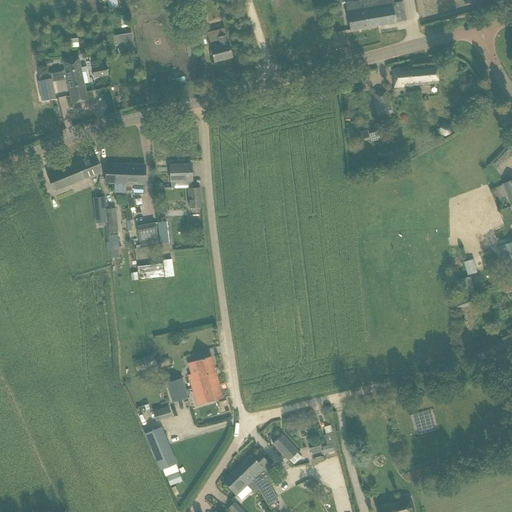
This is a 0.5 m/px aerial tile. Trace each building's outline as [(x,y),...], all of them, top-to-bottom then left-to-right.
[(115,0),(107,0),(109,10),(118,7),(115,0)] [(360,0),(358,0),(360,11),(347,13),(350,30),(404,21),(403,11),(404,11),(403,1),(393,2),(392,0),(360,0)] [(128,14),(118,16),(120,23),(130,20),(128,14)] [(193,17),(197,33),(208,30),(203,14),(193,17)] [(224,28),(207,33),(210,46),(211,52),(214,62),(232,57),(226,35),(224,28)] [(133,33),(114,36),(115,44),(124,43),(125,48),(135,46),(133,33)] [(78,57),(63,61),(72,103),(87,100),(83,83),(89,82),(86,67),(80,68),(78,57)] [(92,68),(94,77),(107,74),(107,70),(108,70),(107,69),(106,69),(106,65),(92,68)] [(393,70),(394,87),(437,83),(436,66),(407,69),(408,70),(402,71),(402,69),(393,70)] [(50,73),(38,75),(39,81),(51,79),(50,73)] [(184,78),(175,81),(177,87),(186,84),(184,78)] [(39,81),(37,81),(41,101),(55,98),(51,79),(39,81)] [(371,93),(377,116),(392,112),(386,90),(371,93)] [(439,133),(447,136),(450,134),(452,129),(450,125),(443,122),(438,124),(436,129),(439,133)] [(367,130),(360,131),(362,139),(369,137),(370,141),(381,138),(378,124),(367,127),(367,130)] [(46,175),(50,184),(53,192),(101,172),(95,156),(46,175)] [(144,194),(145,165),(106,164),(106,183),(126,185),(125,193),(132,193),(144,194)] [(170,165),(170,182),(191,181),(191,164),(170,165)] [(511,180),(502,184),(511,208),(511,180)] [(188,188),(189,208),(201,207),(200,187),(188,188)] [(105,205),(94,206),(95,223),(99,223),(105,222),(106,222),(105,205)] [(106,208),(109,233),(118,232),(115,207),(106,208)] [(136,225),(140,246),(159,242),(155,222),(136,225)] [(108,235),(110,253),(115,253),(115,249),(119,249),(117,234),(108,235)] [(511,241),(498,246),(508,274),(511,272),(511,241)] [(163,260),(165,276),(173,275),(171,259),(163,260)] [(464,262),(468,275),(477,272),(473,259),(464,262)] [(161,264),(137,266),(139,278),(162,276),(161,264)] [(471,277),(456,280),(459,293),(474,290),(471,277)] [(461,296),(454,298),(459,309),(465,307),(461,296)] [(133,361),(137,369),(148,365),(145,356),(133,361)] [(188,375),(191,386),(197,405),(223,398),(211,356),(194,361),(197,372),(188,375)] [(188,397),(182,377),(166,382),(172,402),(188,397)] [(153,410),(156,421),(172,416),(168,406),(153,410)] [(144,434),(156,460),(159,469),(176,462),(161,427),(144,434)] [(321,446),(323,454),(336,450),(336,448),(337,448),(333,433),(324,435),(326,445),(321,446)] [(272,444),(288,461),(298,452),(282,435),(272,444)] [(223,481),(230,488),(237,495),(247,485),(255,493),(259,489),(268,506),(278,501),(269,485),(265,487),(258,479),(261,476),(259,474),(264,470),(266,472),(272,467),(261,455),(255,460),(251,455),(223,481)] [(415,470),(418,480),(437,474),(434,464),(415,470)] [(414,511),(414,509),(412,509),(410,499),(377,507),(377,511),(414,511)] [(228,508),(230,510),(231,511),(244,511),(234,501),(228,508)]
